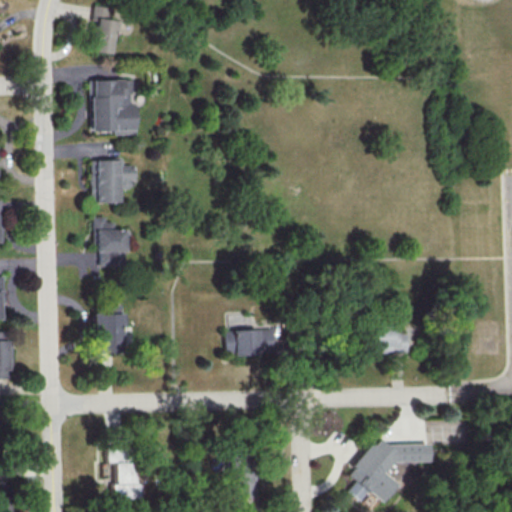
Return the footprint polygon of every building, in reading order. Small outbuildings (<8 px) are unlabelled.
[(90,50),(109,53),(112,31),(115,32),(117,17),(104,15),(106,7),(91,5),(90,15),(95,16),(93,25),(90,25),(87,40),(91,41),(90,50)] [(88,130),(112,130),(112,133),(133,133),(133,104),(128,104),(128,79),(89,79),(88,130)] [(118,201),(117,187),(132,186),(131,165),(120,165),(120,159),(88,160),(89,202),(118,201)] [(122,228),(112,228),(112,221),(103,221),(102,216),(91,216),(92,251),(97,251),(97,265),(123,265),(122,228)] [(91,306),(92,352),(119,351),(118,327),(123,327),(123,312),(118,312),(118,305),(91,306)] [(403,333),(395,333),(395,324),(363,324),(364,347),(378,347),(378,352),(403,352),(403,333)] [(222,330),(222,354),(270,353),(269,329),(222,330)] [(8,330),(0,330),(0,377),(9,377),(8,330)] [(110,498),(137,498),(137,483),(129,483),(129,448),(103,448),(103,461),(110,461),(110,498)] [(236,496),(253,497),(254,476),(244,476),(244,456),(227,455),(227,483),(236,483),(236,496)]
